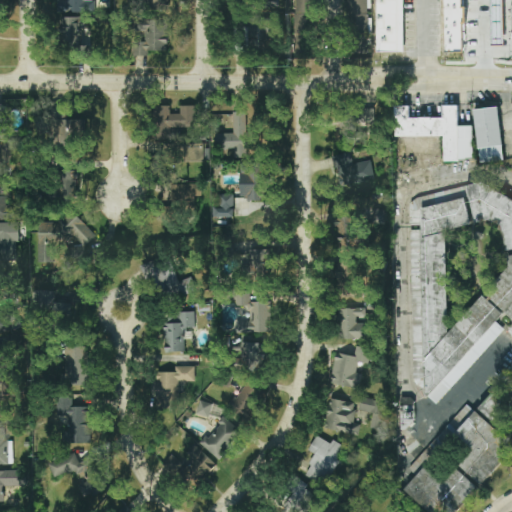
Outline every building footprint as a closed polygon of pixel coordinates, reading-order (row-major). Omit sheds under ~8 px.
[(85,0),(62,0),(62,12),(96,12),(96,1),(86,1),(85,0)] [(144,0),(145,10),(169,10),(168,0),(144,0)] [(313,0),(296,0),(297,54),(314,53),(313,0)] [(368,0),(349,0),(349,35),(367,35),(368,0)] [(376,53),(376,0),(404,0),(404,52),(376,53)] [(444,0),(462,0),(462,7),(466,7),(467,23),(463,23),(463,52),(446,53),(444,0)] [(251,38),(259,38),(259,50),(270,50),(271,17),(251,16),(251,38)] [(62,48),(74,48),(74,57),(91,57),(91,46),(79,46),(79,30),(85,30),(85,18),(62,17),(62,48)] [(149,56),(149,51),(167,51),(168,20),(141,19),(139,56),(149,56)] [(231,52),(249,52),(248,26),(230,27),(231,52)] [(196,106),(181,106),(181,114),(162,114),(161,127),(195,127),(196,106)] [(442,107),(459,107),(458,160),(442,164),(445,138),(399,136),(399,106),(410,106),(410,119),(443,119),(442,107)] [(472,111),(497,109),(502,146),(479,150),(472,111)] [(246,112),(233,112),(234,133),(216,134),(216,150),(253,149),(253,133),(246,133),(246,112)] [(340,143),(363,144),(364,127),(372,128),(373,113),(341,112),(340,143)] [(86,119),(54,120),(55,145),(86,144),(86,119)] [(333,156),(340,187),(375,180),(371,159),(355,163),(353,152),(333,156)] [(243,201),(265,201),(264,163),(242,164),(243,201)] [(78,200),(77,170),(60,170),(61,201),(78,200)] [(412,386),(410,231),(420,231),(420,226),(409,226),(410,201),(481,183),(511,200),(511,251),(505,253),(501,227),(488,221),(446,233),(446,334),(508,269),(507,258),(511,257),(511,321),(505,314),(497,323),(506,330),(436,404),(424,395),(424,390),(416,389),(412,386)] [(16,207),(10,207),(9,189),(0,189),(0,219),(16,219),(16,207)] [(213,206),(214,219),(234,218),(233,194),(219,195),(219,206),(213,206)] [(39,264),(54,264),(54,239),(81,239),(81,246),(66,246),(66,264),(86,264),(86,245),(89,245),(89,213),(65,213),(65,222),(39,222),(39,264)] [(0,222),(0,260),(18,261),(19,223),(0,222)] [(250,250),(250,278),(271,278),(270,249),(250,250)] [(179,282),(168,256),(141,267),(144,275),(153,271),(165,303),(197,290),(192,277),(179,282)] [(71,303),(54,303),(55,292),(34,291),(33,314),(71,315),(71,303)] [(271,301),(251,302),(251,291),(236,291),(236,306),(249,306),(249,321),(239,321),(240,333),(272,332),(271,301)] [(0,333),(21,327),(15,308),(0,312),(0,333)] [(367,323),(357,323),(357,316),(366,316),(366,308),(340,309),(340,339),(368,339),(367,323)] [(195,313),(164,314),(165,352),(185,352),(184,328),(195,327),(195,313)] [(264,343),(241,342),(240,353),(244,353),(243,370),(264,370),(264,343)] [(337,353),(331,384),(360,389),(363,374),(356,373),(358,362),(369,364),(372,349),(357,346),(355,356),(337,353)] [(87,347),(65,347),(66,385),(88,385),(87,347)] [(195,367),(175,366),(175,372),(157,372),(156,408),(179,408),(180,381),(195,382),(195,367)] [(266,392),(244,381),(228,413),(251,424),(266,392)] [(15,382),(1,382),(1,408),(16,408),(15,382)] [(494,422),(505,409),(500,404),(504,400),(495,391),(479,408),(494,422)] [(91,407),(72,407),(72,397),(58,396),(57,416),(69,416),(68,442),(89,443),(91,407)] [(370,428),(381,431),(388,403),(363,397),(358,416),(364,418),(366,412),(374,414),(370,428)] [(359,434),(360,424),(353,423),(356,402),(329,399),(326,430),(359,434)] [(213,404),(201,400),(196,414),(208,417),(213,404)] [(482,485),(509,452),(503,447),(509,439),(466,403),(414,466),(420,471),(429,460),(434,465),(458,436),(474,450),(460,466),(482,485)] [(401,428),(415,428),(414,406),(400,406),(401,428)] [(242,433),(225,418),(201,444),(218,459),(242,433)] [(13,440),(5,440),(5,427),(0,427),(0,464),(13,464),(13,440)] [(320,485),(347,450),(333,439),(329,444),(319,436),(308,449),(317,456),(304,472),(320,485)] [(193,460),(185,467),(173,454),(162,465),(174,477),(181,470),(194,484),(215,465),(195,445),(187,453),(193,460)] [(55,479),(82,469),(87,482),(79,485),(84,498),(110,488),(98,456),(79,463),(75,452),(49,461),(55,479)] [(405,489),(430,511),(434,511),(453,492),(465,503),(478,487),(457,469),(444,483),(425,466),(405,489)] [(285,511),(313,511),(313,492),(307,492),(307,480),(286,479),(285,511)]
